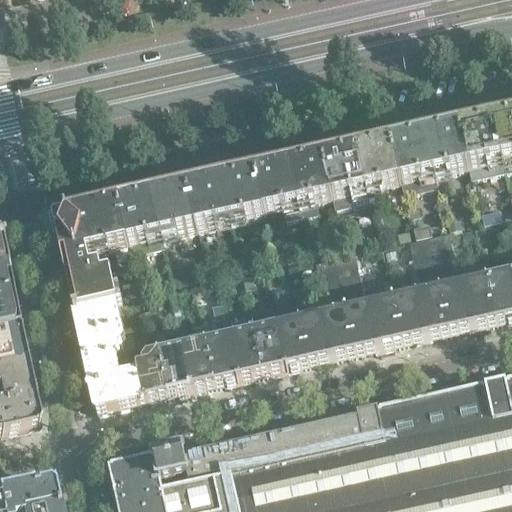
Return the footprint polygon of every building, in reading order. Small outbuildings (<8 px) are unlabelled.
[(511,167),(511,123),(494,127),(504,169),(511,167)] [(504,169),(494,127),(460,135),(470,177),(504,169)] [(470,177),(460,135),(426,142),(436,184),(470,177)] [(436,184),(426,142),(392,150),(402,192),(436,184)] [(402,192),(392,150),(358,157),(368,199),(402,192)] [(368,199),(358,157),(324,165),(334,207),(368,199)] [(334,207),(324,165),(291,172),(300,214),(334,207)] [(300,214),(291,172),(257,180),(266,222),(300,214)] [(278,277),(266,222),(257,180),(223,187),(232,229),(242,275),(250,274),(252,282),(278,277)] [(232,229),(223,187),(189,195),(198,237),(232,229)] [(198,237),(189,195),(155,202),(164,245),(198,237)] [(164,245),(155,202),(121,210),(130,252),(132,262),(166,254),(164,245)] [(130,252),(121,210),(87,217),(96,260),(130,252)] [(90,275),(87,261),(96,260),(87,217),(75,220),(71,222),(58,225),(57,225),(56,226),(56,227),(55,227),(55,228),(55,229),(76,321),(116,312),(119,312),(112,282),(103,283),(100,273),(90,275)] [(460,227),(446,230),(446,231),(448,239),(462,236),(460,227)] [(448,240),(436,242),(406,249),(419,308),(428,347),(474,337),(466,298),(453,239),(448,240)] [(392,252),(390,243),(378,246),(380,254),(392,252)] [(380,254),(378,246),(366,248),(368,257),(380,254)] [(324,267),(322,258),(310,261),(312,269),(324,267)] [(324,267),(312,269),(311,269),(325,329),(333,368),(380,358),(371,319),(358,259),(324,267)] [(312,269),(310,261),(298,263),(300,272),(311,269),(312,269)] [(134,273),(133,264),(122,267),(124,275),(134,273)] [(0,304),(11,302),(4,270),(0,270),(0,304)] [(136,281),(134,273),(124,275),(126,283),(136,281)] [(252,282),(250,274),(242,275),(244,284),(252,282)] [(244,284),(242,275),(234,277),(236,286),(244,284)] [(150,287),(138,289),(141,301),(153,298),(150,287)] [(511,328),(511,287),(489,292),(498,331),(511,328)] [(184,297),(182,289),(174,290),(176,299),(184,297)] [(176,299),(174,290),(166,292),(168,301),(176,299)] [(498,331),(489,292),(466,298),(474,337),(498,331)] [(0,340),(18,336),(16,323),(11,302),(0,304),(0,340)] [(428,347),(419,308),(396,313),(405,352),(428,347)] [(213,313),(217,327),(226,325),(223,311),(213,313)] [(121,334),(116,312),(76,321),(77,325),(75,328),(77,335),(79,336),(81,343),(121,334)] [(405,352),(396,313),(371,319),(380,358),(405,352)] [(333,368),(325,329),(302,334),(310,373),(333,368)] [(122,356),(120,349),(122,349),(124,346),(121,334),(81,343),(86,368),(117,361),(122,356)] [(310,373),(302,334),(278,339),(287,378),(310,373)] [(18,336),(0,340),(0,372),(25,367),(18,336)] [(287,378),(278,339),(255,345),(264,383),(287,378)] [(264,383),(255,345),(232,350),(241,388),(264,383)] [(241,388),(232,350),(208,355),(217,394),(241,388)] [(217,394),(208,355),(185,360),(194,399),(217,394)] [(194,399),(185,360),(161,366),(170,404),(194,399)] [(147,410),(140,379),(122,382),(117,361),(86,368),(97,418),(98,419),(99,420),(100,420),(147,410)] [(170,404),(161,366),(145,369),(146,373),(139,375),(140,379),(147,410),(170,404)] [(33,402),(25,367),(0,372),(0,398),(2,407),(2,408),(33,402)] [(511,511),(511,385),(110,475),(118,511),(511,511)] [(40,431),(33,402),(2,408),(2,407),(0,407),(0,442),(38,434),(39,433),(40,432),(40,431)] [(60,508),(60,506),(59,502),(55,503),(54,494),(54,491),(52,492),(49,489),(48,488),(45,489),(46,489),(2,499),(1,498),(0,497),(0,511),(50,511),(57,510),(57,511),(58,511),(59,511),(60,511),(60,510),(60,509),(60,508)]
